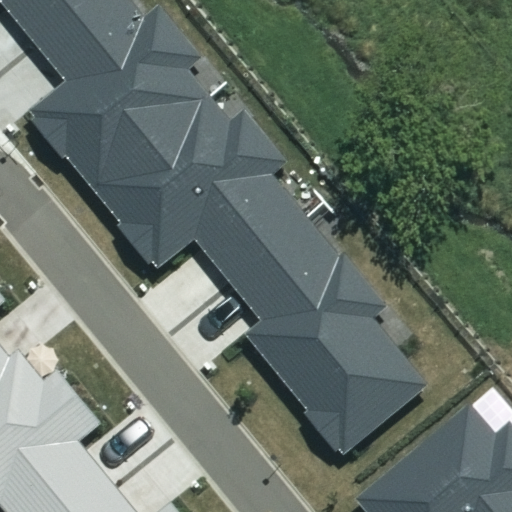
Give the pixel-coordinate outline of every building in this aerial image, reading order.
[(5,0),(40,42),(91,0),(5,0)] [(97,187),(213,93),(191,67),(206,55),(163,2),(148,14),(136,0),(91,0),(40,42),(70,79),(35,108),(41,115),(34,120),(65,157),(70,153),(97,187)] [(199,237),(235,281),(313,217),(276,172),(292,160),(249,107),(234,119),(213,93),(97,187),(124,220),(121,223),(153,263),(157,260),(162,266),(199,237)] [(343,447),(348,453),(433,384),(378,317),(393,306),(349,252),(344,255),(313,217),(235,281),(265,319),(249,332),(313,410),(309,413),(339,450),(343,447)] [(0,286),(0,365),(14,355),(0,337),(0,306),(10,298),(0,286)] [(22,348),(14,355),(0,365),(0,508),(4,505),(10,511),(81,511),(118,483),(83,440),(105,422),(61,367),(47,378),(22,348)] [(511,511),(511,424),(501,433),(475,401),(361,496),(374,511),(511,511)] [(160,511),(141,511),(118,483),(81,511),(184,511),(175,500),(160,511)]
